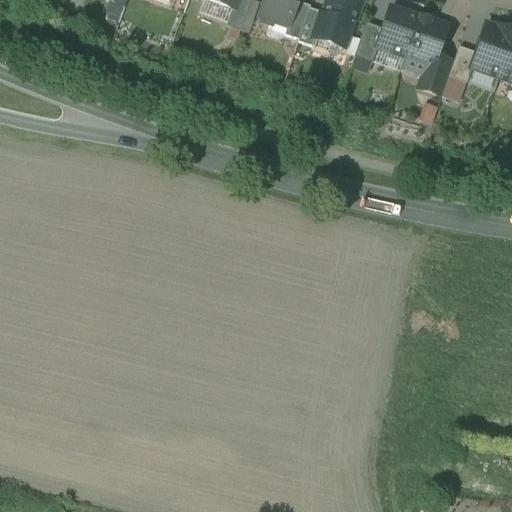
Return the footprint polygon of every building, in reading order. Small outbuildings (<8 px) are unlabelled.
[(106,0),(105,2),(124,8),(127,0),(106,0)] [(203,0),(231,10),(233,10),(236,0),(203,0)] [(236,0),(233,10),(231,10),(225,28),(240,33),(251,0),(236,0)] [(298,0),(263,0),(258,17),(260,18),(260,19),(262,24),(268,26),(273,23),(274,23),(288,28),(289,28),(297,4),(298,0)] [(361,1),(356,0),(328,0),(323,15),(315,41),(316,41),(343,50),(352,24),(353,24),(361,1)] [(297,4),(289,28),(288,28),(284,37),(298,42),(309,11),(309,8),(297,4)] [(417,20),(389,10),(382,31),(376,48),(377,49),(404,58),(417,20)] [(298,42),(297,44),(314,49),(316,41),(315,41),(323,15),(309,11),(298,42)] [(441,25),(423,18),(417,20),(404,58),(431,68),(432,68),(436,59),(445,33),(441,25)] [(382,31),(365,25),(353,59),(371,65),(377,49),(376,48),(382,31)] [(498,79),(511,39),(511,33),(497,29),(496,32),(485,27),(475,56),(470,69),(471,69),(498,79)] [(511,39),(498,79),(511,84),(511,39)] [(465,86),(471,69),(470,69),(475,56),(458,50),(453,65),(447,79),(462,85),(465,86)] [(453,65),(436,59),(432,68),(431,68),(428,78),(446,84),(447,79),(453,65)] [(446,84),(428,78),(423,92),(440,99),(446,84)] [(454,104),(462,85),(447,79),(446,84),(440,99),(454,104)]
